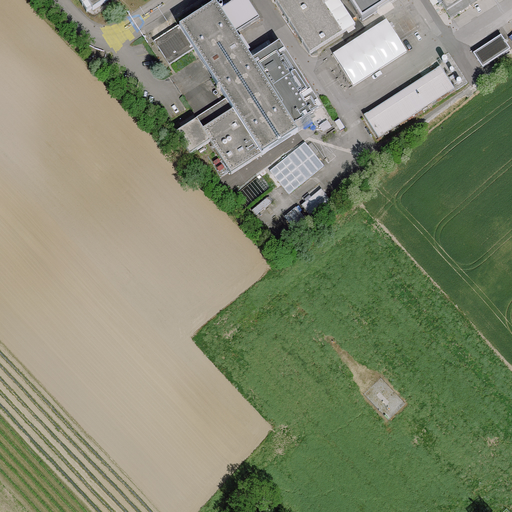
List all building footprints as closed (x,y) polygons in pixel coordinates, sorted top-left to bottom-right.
[(76,0),(86,14),(90,11),(83,0),(76,0)] [(83,0),(90,11),(107,0),(83,0)] [(274,0),(310,56),(343,34),(324,6),(333,0),(274,0)] [(387,4),(384,0),(355,0),(366,17),(373,13),(387,4)] [(437,0),(450,19),(480,0),(437,0)] [(218,3),(180,27),(194,49),(228,99),(235,111),(264,156),(302,132),(300,128),(297,124),(256,62),(218,3)] [(179,26),(155,42),(170,65),(194,49),(180,27),(179,26)] [(477,51),(487,67),(511,51),(511,42),(506,33),(477,51)] [(266,55),(256,62),(297,124),(308,117),(313,114),(272,51),(266,55)] [(442,68),(365,117),(379,138),(455,90),(442,68)] [(197,118),(198,120),(177,133),(190,156),(212,143),(204,130),(235,111),(228,99),(218,105),(197,118)] [(235,111),(204,130),(212,143),(232,176),(264,156),(235,111)] [(366,122),(362,117),(348,126),(352,132),(366,122)] [(375,134),(368,123),(363,126),(370,136),(375,134)] [(392,139),(389,134),(378,142),(381,146),(392,139)] [(378,148),(372,137),(367,140),(374,151),(378,148)] [(309,146),(306,143),(270,171),(289,195),(325,166),(316,155),(314,153),(309,146)] [(312,144),(309,146),(316,155),(319,152),(312,144)] [(320,189),(303,202),(312,214),(329,200),(320,189)] [(297,206),(286,216),(295,228),(298,231),(309,221),(300,209),(297,206)]
